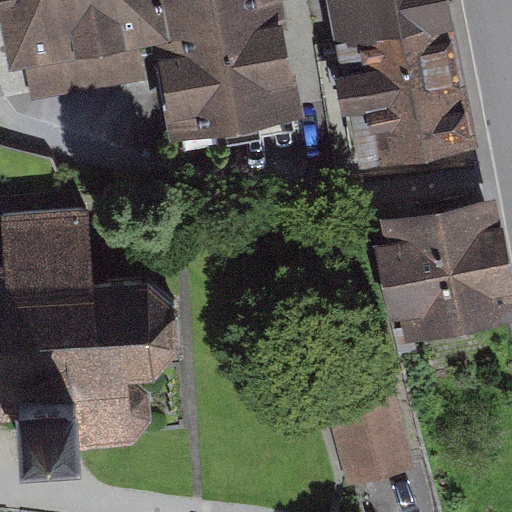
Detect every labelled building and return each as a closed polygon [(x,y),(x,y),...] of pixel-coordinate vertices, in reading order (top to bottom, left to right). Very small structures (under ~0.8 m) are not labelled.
[(271,0),(0,0),(15,101),(153,81),(160,131),(287,112),(271,0)] [(458,136),(438,0),(340,0),(362,150),(458,136)] [(486,327),(468,199),(374,213),(393,340),(486,327)] [(0,434),(143,431),(138,260),(68,262),(67,211),(0,213),(0,434)] [(398,391),(332,408),(351,481),(417,465),(398,391)]
